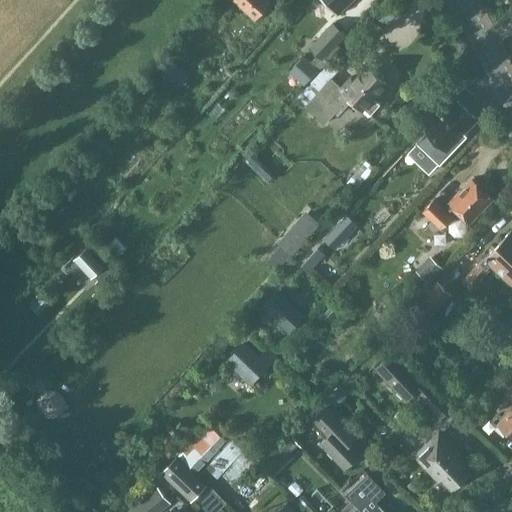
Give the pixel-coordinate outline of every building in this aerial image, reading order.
[(270,3),(266,0),(233,0),(255,20),(270,3)] [(322,0),(336,14),(335,14),(337,16),(338,15),(337,14),(352,0),(322,0)] [(332,24),(310,48),(318,55),(326,63),(347,40),(332,24)] [(304,57),(289,73),(304,86),(318,70),(311,64),(304,57)] [(158,71),(177,88),(188,75),(170,58),(158,71)] [(330,79),(304,107),(324,125),(340,108),(342,110),(351,101),(363,112),(364,110),(370,115),(380,105),(373,99),(386,85),(367,67),(355,81),(351,77),(341,88),(330,79)] [(143,88),(134,98),(144,107),(153,96),(143,88)] [(477,117),(455,98),(426,130),(427,131),(416,143),(440,164),(456,147),(452,144),(477,117)] [(434,200),(422,213),(431,221),(427,226),(435,233),(439,229),(440,230),(449,220),(451,222),(448,225),(449,232),(454,237),(462,237),(466,232),(466,224),(468,223),(491,199),(471,181),(444,210),(434,200)] [(280,245),(266,260),(277,270),(291,255),(292,256),(321,223),(306,210),(304,212),(277,243),(280,245)] [(346,215),(324,238),(334,247),(355,224),(346,215)] [(463,280),(460,283),(471,293),(490,272),(487,269),(490,266),(511,286),(511,234),(509,232),(483,258),(463,280)] [(108,272),(98,262),(104,256),(92,243),(74,260),(91,278),(94,275),(100,280),(108,272)] [(317,249),(300,267),(306,273),(323,255),(317,249)] [(431,259),(417,274),(429,285),(442,270),(431,259)] [(437,281),(418,300),(433,315),(451,295),(437,281)] [(276,291),(262,306),(289,331),(302,316),(276,291)] [(30,306),(38,314),(49,303),(40,295),(30,306)] [(225,362),(250,386),(278,358),(267,347),(259,356),(244,341),(225,362)] [(392,352),(375,368),(405,400),(415,391),(440,418),(449,409),(424,382),(422,383),(392,352)] [(511,383),(503,393),(511,401),(511,406),(497,423),(511,436),(511,383)] [(325,401),(334,409),(347,394),(339,386),(325,401)] [(502,395),(492,407),(498,413),(508,401),(502,395)] [(325,438),(320,442),(344,468),(360,453),(350,443),(355,437),(324,405),(308,420),(325,438)] [(179,426),(176,436),(191,439),(193,429),(179,426)] [(210,427),(180,457),(197,473),(225,442),(210,427)] [(438,431),(414,455),(439,481),(441,479),(451,489),(470,472),(457,458),(461,455),(438,431)] [(269,457),(280,468),(302,447),(292,436),(269,457)] [(232,439),(208,465),(220,475),(243,450),(232,439)] [(177,456),(162,472),(191,499),(206,483),(177,456)] [(367,476),(347,495),(362,511),(384,511),(375,503),(375,502),(384,494),(367,476)] [(158,486),(126,511),(155,511),(170,501),(158,486)] [(295,503),(303,511),(316,511),(302,497),(295,503)] [(276,511),(294,511),(287,503),(276,511)]
